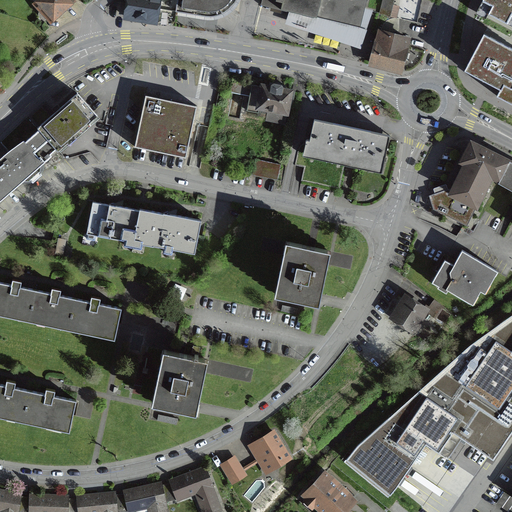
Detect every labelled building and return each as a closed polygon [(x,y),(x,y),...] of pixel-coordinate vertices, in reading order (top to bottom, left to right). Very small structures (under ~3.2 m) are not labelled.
[(49,21),(72,1),(70,0),(40,0),(35,5),(49,21)] [(126,0),(124,17),(156,22),(158,9),(159,0),(126,0)] [(159,0),(158,9),(175,11),(176,0),(159,0)] [(176,0),(175,11),(205,16),(210,16),(214,16),(221,15),(223,13),(228,10),(232,6),(235,2),(235,0),(176,0)] [(261,0),(260,6),(347,27),(348,27),(346,33),(352,35),(357,36),(358,30),(359,30),(366,0),(261,0)] [(391,0),(381,0),(379,13),(388,16),(391,0)] [(511,0),(483,0),(479,9),(511,25),(511,0)] [(379,32),(371,64),(399,72),(403,56),(407,57),(407,54),(408,51),(405,51),(407,40),(379,32)] [(511,104),(511,48),(482,33),(479,41),(464,70),(500,89),(496,96),(511,104)] [(268,88),(262,86),(261,87),(252,85),(231,80),(229,92),(232,93),(227,117),(238,119),(243,95),(249,96),(246,111),(258,113),(258,108),(267,110),(264,121),(284,125),(290,92),(284,91),(285,86),(269,83),(268,88)] [(54,112),(55,113),(37,128),(39,130),(56,149),(56,150),(60,154),(99,120),(77,94),(59,109),(58,108),(56,110),(54,112)] [(163,100),(145,97),(135,146),(185,157),(195,107),(172,102),(163,100)] [(308,144),(311,145),(308,157),(344,165),(345,159),(350,160),(354,161),(354,162),(356,163),(355,167),(381,173),(388,141),(312,124),(308,144)] [(50,154),(56,149),(39,130),(25,142),(23,140),(12,148),(4,155),(0,158),(0,200),(20,183),(23,184),(26,184),(30,184),(34,182),(38,180),(40,177),(42,173),(43,170),(44,166),(43,163),(51,156),(50,154)] [(428,196),(433,210),(466,226),(489,179),(497,183),(511,190),(511,168),(508,166),(509,163),(509,162),(488,151),(470,143),(448,189),(428,196)] [(251,175),(277,181),(280,165),(255,159),(251,175)] [(163,214),(149,211),(139,209),(139,210),(119,206),(115,206),(113,204),(110,205),(109,205),(108,205),(92,202),(86,234),(87,234),(86,239),(95,241),(96,236),(110,239),(110,238),(124,241),(123,246),(141,249),(142,244),(153,246),(153,245),(163,247),(162,252),(172,254),(172,249),(194,253),(201,220),(173,215),(169,214),(167,212),(164,213),(163,213),(163,214)] [(57,240),(54,254),(62,256),(65,242),(57,240)] [(274,295),(318,305),(324,276),(329,252),(285,242),(285,243),(274,295)] [(438,286),(439,285),(469,303),(469,302),(468,302),(473,293),(477,295),(485,282),(490,284),(497,272),(461,250),(453,265),(444,260),(431,282),(438,286)] [(0,282),(0,315),(114,340),(120,309),(98,304),(99,299),(96,298),(91,297),(90,302),(59,296),(60,290),(56,289),(51,288),(50,294),(19,287),(20,282),(16,281),(12,280),(11,285),(0,282)] [(424,308),(407,297),(393,319),(413,332),(415,328),(413,326),(424,308)] [(281,311),(299,315),(301,310),(282,306),(281,311)] [(511,314),(469,346),(387,419),(437,454),(460,422),(486,440),(490,441),(494,442),(498,441),(501,440),(506,438),(510,434),(511,431),(511,314)] [(163,350),(151,404),(195,413),(203,377),(207,360),(163,350)] [(0,417),(68,432),(75,401),(53,396),(54,391),(50,390),(46,389),(44,394),(14,387),(15,382),(11,381),(6,380),(5,386),(0,384),(0,417)] [(158,415),(157,421),(176,425),(177,419),(158,415)] [(283,461),(281,458),(287,455),(285,452),(285,450),(284,450),(273,432),(260,440),(262,442),(257,445),(264,456),(258,460),(262,458),(270,470),(283,461)] [(242,471),(234,458),(221,466),(229,479),(242,471)] [(125,495),(114,496),(114,493),(103,494),(104,496),(99,497),(77,499),(77,500),(67,499),(67,497),(56,496),(56,499),(53,499),(30,498),(19,497),(20,494),(9,492),(9,495),(5,494),(0,493),(0,511),(1,511),(16,511),(17,510),(25,511),(115,511),(115,509),(128,508),(129,511),(151,507),(151,511),(166,511),(164,500),(176,497),(177,500),(198,492),(205,511),(214,511),(220,510),(204,468),(194,471),(195,474),(192,475),(171,483),(171,484),(161,486),(160,483),(150,485),(151,488),(146,489),(125,494),(125,495)] [(324,473),(304,495),(321,511),(343,511),(354,501),(347,495),(348,494),(342,488),(341,485),(337,484),(331,478),(330,479),(324,473)] [(511,511),(511,498),(503,493),(495,504),(508,511),(511,511)]
